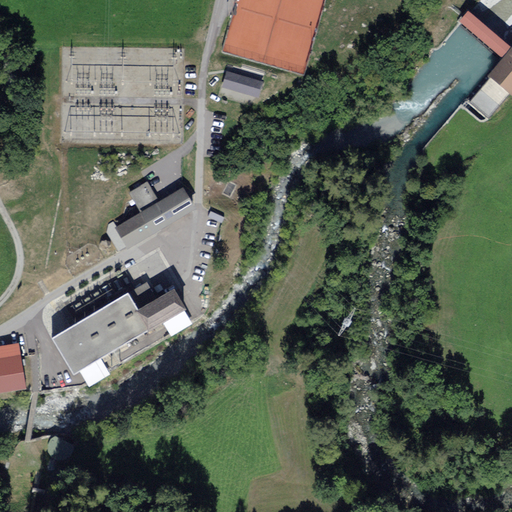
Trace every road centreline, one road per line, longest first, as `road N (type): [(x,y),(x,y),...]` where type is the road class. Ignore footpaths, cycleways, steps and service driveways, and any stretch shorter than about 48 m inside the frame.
road 1 (residential): [(218,0),(201,75),(193,219),(0,330)]
road 2 (track): [(25,316),(34,368),(27,438),(35,452),(51,467),(98,474),(196,511)]
